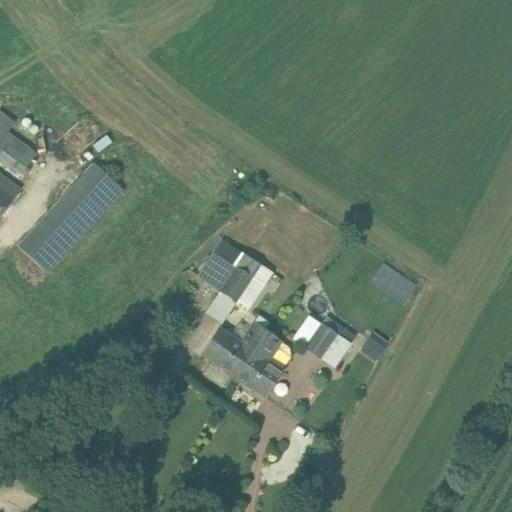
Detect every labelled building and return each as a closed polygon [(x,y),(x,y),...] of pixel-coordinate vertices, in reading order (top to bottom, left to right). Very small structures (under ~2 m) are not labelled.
[(37,154),(6,132),(13,123),(0,113),(0,218),(22,190),(0,173),(0,159),(22,175),(37,154)] [(106,136),(93,146),(98,153),(111,143),(106,136)] [(89,162),(12,247),(45,277),(122,191),(89,162)] [(212,254),(197,276),(220,291),(236,302),(248,310),(272,274),(241,253),(232,267),(212,254)] [(403,302),(414,283),(379,264),(369,284),(403,302)] [(283,301),(292,288),(280,279),(270,292),(283,301)] [(232,376),(264,330),(263,330),(268,323),(259,316),(254,323),(253,323),(240,343),(220,329),(201,355),(232,376)] [(321,325),(305,348),(321,359),(337,336),(350,346),(356,338),(326,317),(321,325)] [(289,348),(264,330),(232,376),(264,399),(283,371),(282,370),(290,358),(289,348)] [(367,334),(358,353),(375,361),(384,341),(367,334)]
